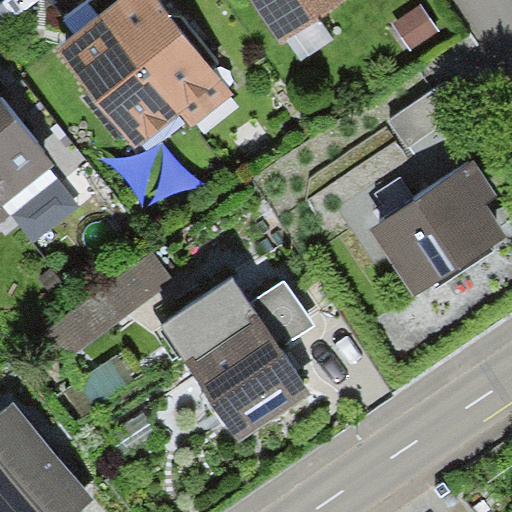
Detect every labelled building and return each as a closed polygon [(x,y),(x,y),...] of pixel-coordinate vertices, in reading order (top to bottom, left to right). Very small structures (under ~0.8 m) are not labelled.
[(160,0),(124,0),(103,17),(187,120),(230,86),(160,0)] [(262,0),(288,41),(354,0),(262,0)] [(187,120),(103,17),(60,51),(144,155),(187,120)] [(0,189),(10,202),(63,160),(0,81),(0,189)] [(387,120),(407,147),(457,112),(437,84),(387,120)] [(473,155),(386,212),(424,271),(498,224),(478,192),(492,183),(473,155)] [(0,209),(10,202),(0,189),(0,209)] [(187,343),(245,434),(311,391),(254,301),(187,343)] [(77,511),(93,500),(6,397),(0,402),(0,511),(77,511)]
